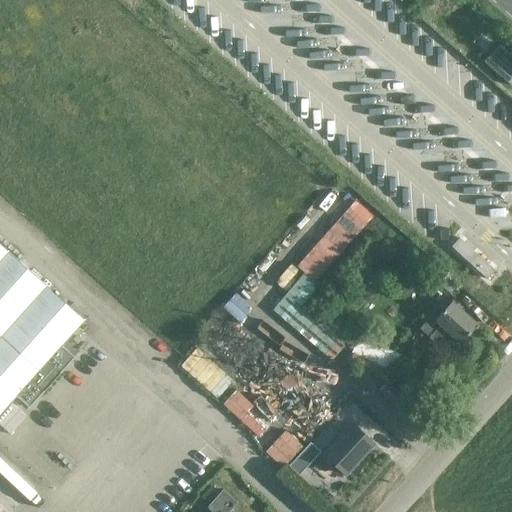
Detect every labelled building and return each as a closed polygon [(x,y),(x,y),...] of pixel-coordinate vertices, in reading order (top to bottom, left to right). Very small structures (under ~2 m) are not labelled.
[(511,54),(500,44),(484,62),(511,85),(511,83),(511,54)] [(348,338),(302,300),(374,212),(355,196),(299,264),(305,269),(274,307),(334,356),(348,338)] [(459,238),(451,246),(487,279),(495,270),(459,238)] [(30,380),(84,320),(0,244),(0,419),(10,429),(43,392),(30,380)] [(460,344),(477,325),(451,302),(436,318),(432,314),(419,329),(449,354),(459,343),(460,344)] [(233,368),(258,342),(231,318),(207,344),(233,368)] [(375,359),(371,367),(388,375),(401,349),(362,331),(353,349),(375,359)] [(182,363),(212,388),(227,370),(197,345),(182,363)] [(272,352),(244,382),(309,441),(310,440),(326,455),(325,456),(346,475),(374,444),(353,425),(337,410),(337,411),(272,352)] [(258,434),(272,419),(238,386),(224,401),(258,434)] [(222,491),(221,493),(212,485),(201,496),(210,504),(207,508),(211,511),(229,511),(237,503),(222,491)]
